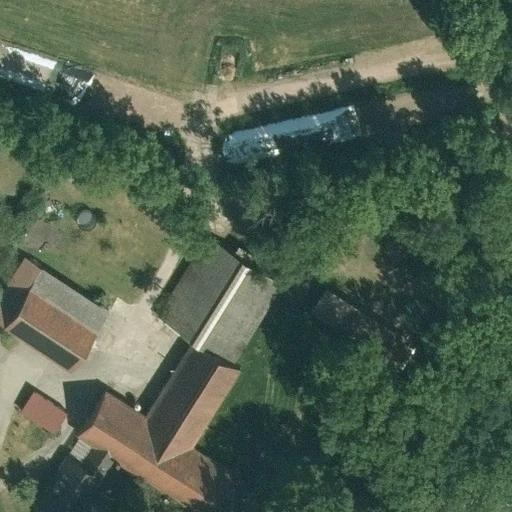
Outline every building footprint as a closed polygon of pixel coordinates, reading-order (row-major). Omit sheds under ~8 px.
[(198,337),(240,363),(289,285),(212,237),(201,253),(163,315),(198,337)] [(77,373),(116,310),(30,256),(0,304),(0,312),(14,321),(8,331),(77,373)] [(342,293),(329,285),(318,303),(332,311),(342,293)] [(155,480),(206,511),(220,511),(245,473),(201,445),(249,369),(240,363),(198,337),(150,413),(113,390),(84,436),(138,469),(155,480)] [(35,388),(24,411),(61,429),(72,405),(35,388)] [(111,511),(138,469),(84,436),(43,501),(61,511),(111,511)]
